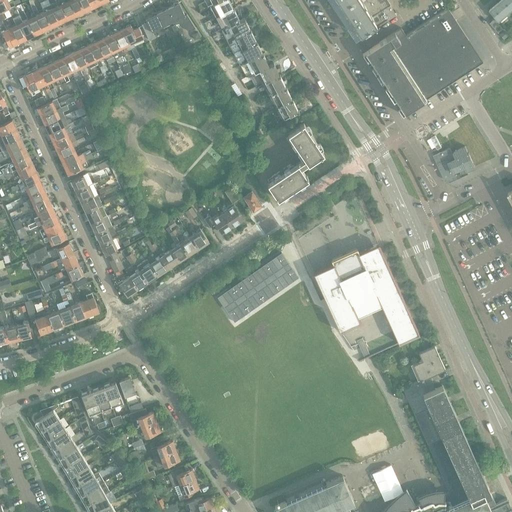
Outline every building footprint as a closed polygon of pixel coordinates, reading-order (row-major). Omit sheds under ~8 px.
[(16,0),(13,1),(12,0),(0,0),(0,11),(21,2),(20,0),(16,0)] [(44,0),(49,9),(44,11),(52,27),(55,26),(56,24),(59,23),(48,0),(44,0)] [(64,21),(68,20),(60,3),(55,6),(52,0),(48,0),(59,23),(63,21),(64,21)] [(72,16),(76,15),(68,0),(64,0),(65,1),(60,3),(68,20),(71,18),(72,16)] [(68,0),(76,15),(80,13),(81,13),(84,12),(78,0),(68,0)] [(78,0),(84,12),(87,10),(88,9),(92,7),(88,0),(78,0)] [(219,0),(213,4),(219,15),(233,8),(229,0),(219,0)] [(354,0),(342,8),(360,35),(371,29),(372,31),(396,15),(390,5),(388,6),(384,0),(354,0)] [(511,0),(500,0),(499,1),(509,13),(511,10),(511,0)] [(48,29),(52,27),(44,11),(39,14),(33,1),(29,2),(31,5),(43,30),(46,29),(48,29)] [(511,15),(509,13),(499,1),(490,9),(497,18),(499,20),(500,21),(506,15),(509,17),(511,15)] [(168,8),(174,21),(176,24),(179,22),(188,31),(189,31),(196,28),(187,14),(185,15),(179,2),(168,8)] [(32,17),(27,19),(35,35),(38,34),(39,32),(43,30),(31,5),(27,7),(32,17)] [(16,25),(11,27),(18,43),(22,41),(23,40),(26,38),(13,11),(12,8),(9,10),(16,25)] [(168,8),(157,13),(163,26),(174,21),(168,8)] [(240,20),(233,8),(219,15),(225,28),(230,25),(240,20)] [(401,28),(362,53),(367,61),(370,59),(374,65),(371,67),(380,81),(383,79),(387,85),(384,87),(393,101),(396,99),(400,106),(397,107),(402,115),(439,91),(443,88),(483,62),(448,8),(406,35),(401,28)] [(32,37),(35,35),(27,19),(22,22),(17,10),(13,11),(26,38),(31,36),(32,37)] [(15,45),(18,43),(11,27),(6,30),(2,20),(6,18),(4,12),(0,13),(0,25),(10,46),(13,44),(15,45)] [(152,31),(163,26),(157,13),(145,18),(147,22),(142,24),(149,40),(155,37),(152,31)] [(251,29),(245,18),(240,20),(230,25),(236,37),(251,29)] [(497,22),(499,20),(497,18),(496,19),(495,19),(490,23),(498,33),(504,29),(497,22)] [(126,28),(122,29),(131,48),(136,59),(140,57),(135,47),(134,47),(132,44),(144,38),(138,27),(133,30),(130,24),(126,26),(126,28)] [(128,50),(131,48),(122,29),(118,31),(117,30),(113,32),(121,49),(126,47),(128,50)] [(251,29),(236,37),(242,49),(257,41),(251,29)] [(109,35),(105,37),(114,56),(118,55),(116,51),(121,49),(113,32),(110,34),(109,35)] [(114,56),(105,37),(101,39),(100,38),(97,40),(104,56),(106,60),(114,56)] [(89,45),(98,64),(102,73),(106,72),(100,59),(104,56),(97,40),(93,41),(93,43),(89,45)] [(257,41),(242,49),(248,61),(263,53),(257,41)] [(80,48),(88,64),(90,68),(98,64),(89,45),(85,47),(84,46),(80,48)] [(83,67),(88,64),(80,48),(78,49),(77,50),(72,53),(85,79),(86,81),(90,80),(83,67)] [(67,54),(64,55),(72,72),(77,70),(82,80),(85,79),(72,53),(69,54),(67,54)] [(254,73),(259,70),(269,65),(263,53),(248,61),(254,73)] [(67,74),(72,72),(64,55),(61,57),(60,59),(56,60),(70,89),(73,87),(67,74)] [(51,62),(48,63),(55,80),(60,77),(67,92),(70,90),(70,89),(56,60),(53,62),(51,62)] [(44,66),(40,68),(54,98),(57,96),(51,82),(55,80),(48,63),(44,65),(44,66)] [(280,74),(274,63),(269,65),(259,70),(265,82),(280,74)] [(35,69),(31,71),(39,88),(44,85),(51,100),(54,98),(40,68),(36,70),(35,69)] [(34,90),(39,88),(31,71),(27,73),(27,74),(23,76),(32,95),(36,93),(34,90)] [(280,74),(265,82),(271,94),(286,86),(280,74)] [(271,94),(277,106),(292,98),(286,86),(271,94)] [(0,108),(2,107),(6,115),(10,113),(2,98),(5,97),(2,92),(0,92),(0,108)] [(37,106),(45,102),(43,97),(34,101),(37,106)] [(78,108),(84,105),(81,98),(75,101),(78,108)] [(299,110),(292,98),(277,106),(284,118),(299,110)] [(42,117),(66,105),(68,104),(66,101),(55,106),(52,101),(38,108),(38,109),(37,110),(38,111),(40,112),(42,117)] [(44,126),(60,118),(65,116),(63,111),(68,109),(66,105),(42,117),(43,121),(43,122),(44,126)] [(62,123),(60,118),(44,126),(46,128),(47,129),(49,133),(72,122),(70,119),(62,123)] [(0,136),(17,129),(13,120),(0,126),(0,136)] [(50,138),(52,142),(68,134),(66,130),(77,125),(75,121),(72,122),(49,133),(51,137),(50,138)] [(289,140),(296,151),(314,139),(304,123),(288,134),(291,139),(289,140)] [(95,131),(91,124),(86,126),(89,134),(95,131)] [(21,138),(17,129),(0,136),(0,147),(5,145),(21,138)] [(72,132),(68,134),(52,142),(53,145),(55,145),(57,150),(84,137),(82,133),(74,137),(72,132)] [(86,141),(84,137),(57,150),(59,154),(58,155),(60,159),(75,151),(73,147),(86,141)] [(25,146),(21,138),(5,145),(7,150),(2,152),(4,156),(25,146)] [(291,164),(281,171),(293,189),(308,179),(301,168),(307,163),(308,164),(324,154),(314,139),(296,151),(302,161),(298,164),(293,167),(291,164)] [(28,155),(25,146),(4,156),(6,159),(11,157),(13,162),(28,155)] [(451,148),(438,154),(439,157),(437,157),(446,177),(450,175),(453,181),(470,174),(468,171),(475,168),(474,164),(469,153),(466,147),(456,151),(455,153),(456,156),(454,156),(451,148)] [(63,162),(65,166),(91,154),(96,152),(94,148),(81,154),(77,156),(75,151),(60,159),(61,162),(63,162)] [(93,157),(91,154),(65,166),(66,170),(66,172),(67,174),(68,174),(68,175),(87,166),(85,161),(93,157)] [(32,163),(28,155),(13,162),(15,166),(3,172),(5,176),(32,163)] [(108,161),(98,165),(101,170),(110,166),(108,161)] [(21,179),(36,171),(32,163),(5,176),(7,180),(19,174),(21,179)] [(36,172),(36,171),(21,179),(23,183),(11,188),(13,193),(21,189),(40,180),(38,176),(38,175),(37,172),(36,172)] [(278,199),(293,189),(281,171),(271,178),(273,180),(268,184),(278,199)] [(71,181),(76,192),(88,186),(84,176),(71,181)] [(26,190),(29,195),(44,188),(43,184),(42,184),(40,180),(21,189),(23,192),(26,190)] [(76,192),(81,202),(97,194),(92,184),(88,186),(76,192)] [(511,186),(503,192),(511,209),(511,186)] [(225,192),(233,204),(240,199),(232,187),(225,192)] [(46,192),(44,188),(29,195),(31,199),(16,206),(18,210),(20,209),(48,196),(46,193),(46,192)] [(252,191),(244,196),(253,210),(261,205),(252,191)] [(102,205),(97,194),(81,202),(86,213),(98,207),(102,205)] [(34,207),(36,212),(52,204),(50,200),(49,200),(48,196),(20,209),(22,212),(34,207)] [(54,208),(52,204),(36,212),(38,216),(26,222),(28,225),(55,213),(54,209),(54,208)] [(223,212),(232,226),(243,218),(234,204),(223,212)] [(91,223),(103,218),(98,207),(86,213),(91,223)] [(191,208),(185,212),(189,218),(195,214),(191,208)] [(221,233),(232,226),(223,212),(213,219),(210,215),(205,218),(212,230),(217,226),(221,233)] [(42,224),(44,228),(60,221),(58,217),(57,217),(55,213),(28,225),(30,229),(42,224)] [(91,223),(96,234),(112,226),(107,216),(103,218),(91,223)] [(176,224),(173,220),(167,224),(169,226),(170,228),(176,224)] [(62,224),(60,221),(44,228),(46,233),(42,234),(44,238),(63,229),(61,226),(62,224)] [(115,232),(112,226),(96,234),(100,244),(113,239),(111,234),(115,232)] [(172,231),(170,228),(169,226),(166,228),(173,238),(176,236),(172,231)] [(66,238),(66,237),(67,236),(65,233),(63,229),(44,238),(45,242),(49,240),(51,245),(66,238)] [(201,229),(190,236),(198,248),(208,241),(201,229)] [(188,255),(198,248),(190,236),(180,243),(188,255)] [(106,255),(115,250),(117,249),(113,239),(100,244),(105,255),(106,255)] [(74,253),(69,242),(56,248),(61,258),(74,253)] [(170,250),(178,261),(188,255),(180,243),(170,250)] [(325,299),(340,332),(341,331),(354,351),(360,349),(364,357),(372,354),(398,342),(399,343),(419,333),(381,248),(375,250),(374,248),(373,246),(359,252),(357,248),(331,260),(333,264),(314,273),(314,274),(324,296),(325,299)] [(45,247),(35,252),(27,256),(28,260),(37,256),(37,257),(47,252),(45,247)] [(109,260),(118,256),(115,250),(106,255),(109,260)] [(167,268),(178,261),(170,250),(160,257),(167,268)] [(47,252),(37,257),(39,262),(49,257),(47,252)] [(78,263),(74,253),(61,258),(66,269),(78,263)] [(282,253),(217,297),(234,322),(299,278),(282,253)] [(112,266),(121,262),(118,256),(109,260),(112,266)] [(150,263),(157,275),(167,268),(160,257),(150,263)] [(43,272),(58,265),(56,261),(41,268),(43,272)] [(124,268),(121,262),(112,266),(114,272),(124,268)] [(84,274),(78,263),(66,269),(71,280),(84,274)] [(147,282),(157,275),(150,263),(139,270),(147,282)] [(137,288),(147,282),(139,270),(138,269),(134,271),(136,273),(130,277),(137,288)] [(77,287),(88,282),(85,277),(74,281),(77,287)] [(127,295),(137,288),(130,277),(119,284),(127,295)] [(0,288),(11,286),(9,279),(0,281),(0,288)] [(42,296),(41,290),(26,294),(28,300),(42,296)] [(75,321),(87,316),(81,301),(74,304),(69,293),(65,294),(67,300),(70,306),(75,321)] [(88,299),(81,301),(87,316),(99,311),(92,293),(86,295),(88,299)] [(44,309),(49,307),(44,297),(40,298),(44,309)] [(41,334),(52,329),(47,315),(36,319),(34,313),(35,312),(32,301),(25,303),(33,326),(37,324),(41,334)] [(64,325),(75,321),(70,306),(58,310),(64,325)] [(64,325),(58,310),(47,315),(52,329),(64,325)] [(24,324),(16,326),(19,339),(32,336),(28,321),(23,322),(24,324)] [(4,327),(7,342),(19,339),(16,326),(9,327),(9,325),(4,327)] [(418,352),(422,360),(438,353),(434,345),(418,352)] [(445,369),(438,353),(422,360),(413,364),(420,380),(430,376),(445,369)] [(442,437),(429,408),(423,394),(435,389),(430,376),(420,380),(402,388),(423,435),(427,444),(442,437)] [(130,377),(120,381),(125,397),(135,393),(130,377)] [(110,383),(104,385),(112,406),(123,402),(116,383),(115,381),(115,382),(110,384),(110,383)] [(99,387),(93,389),(101,411),(112,406),(104,385),(104,387),(99,388),(99,387)] [(511,511),(511,509),(507,498),(496,503),(490,490),(443,385),(423,394),(429,408),(442,437),(427,444),(448,490),(444,492),(439,492),(435,492),(427,495),(423,496),(419,499),(419,500),(415,502),(408,491),(403,495),(399,498),(393,503),(390,505),(386,510),(384,511),(351,511),(348,505),(354,502),(342,476),(275,506),(277,511),(483,511),(485,511),(511,511)] [(88,393),(87,391),(81,394),(82,395),(81,395),(89,415),(101,411),(93,389),(92,390),(93,391),(88,393)] [(71,400),(75,408),(81,406),(78,397),(71,400)] [(128,407),(131,414),(143,409),(141,403),(128,407)] [(84,413),(81,406),(75,408),(77,415),(84,413)] [(35,421),(41,431),(59,419),(52,407),(41,411),(44,415),(35,421)] [(66,427),(70,424),(58,407),(55,409),(66,427)] [(135,430),(157,421),(153,411),(146,414),(143,409),(131,414),(129,414),(135,430)] [(65,428),(59,419),(41,431),(47,440),(65,428)] [(83,430),(89,427),(87,420),(80,423),(83,430)] [(135,430),(139,438),(145,436),(145,437),(161,431),(157,421),(135,430)] [(92,434),(89,427),(83,430),(85,437),(92,434)] [(65,428),(47,440),(53,449),(71,437),(65,428)] [(100,446),(104,440),(98,436),(94,441),(100,446)] [(58,458),(77,446),(71,437),(53,449),(58,458)] [(144,444),(142,439),(132,443),(134,448),(144,444)] [(110,445),(104,440),(100,446),(105,451),(110,445)] [(154,458),(176,450),(172,440),(150,448),(154,458)] [(146,449),(144,444),(134,448),(136,453),(146,449)] [(58,458),(64,467),(83,456),(77,446),(58,458)] [(154,458),(158,468),(180,459),(176,450),(154,458)] [(116,462),(121,457),(117,452),(111,456),(116,462)] [(64,467),(70,476),(89,465),(83,456),(64,467)] [(126,463),(121,457),(116,462),(121,468),(126,463)] [(70,476),(75,486),(94,475),(89,465),(70,476)] [(174,486),(180,484),(195,478),(192,469),(183,472),(182,468),(169,473),(174,486)] [(129,480),(135,477),(131,470),(125,474),(129,480)] [(147,478),(155,476),(153,470),(145,473),(147,478)] [(75,486),(81,495),(100,484),(94,475),(75,486)] [(138,483),(135,477),(129,480),(132,487),(138,483)] [(195,478),(180,484),(174,486),(179,499),(191,495),(190,492),(199,488),(195,478)] [(81,495),(86,504),(105,494),(100,484),(81,495)] [(112,490),(107,493),(111,501),(116,498),(112,490)] [(139,500),(145,497),(142,490),(135,493),(139,500)] [(86,504),(90,511),(94,511),(110,503),(105,494),(86,504)] [(148,504),(145,497),(139,500),(142,507),(148,504)] [(201,497),(184,503),(186,510),(189,509),(190,511),(200,511),(214,507),(211,497),(202,501),(201,497)] [(156,501),(160,510),(165,507),(161,499),(156,501)] [(94,511),(115,511),(110,503),(94,511)]
